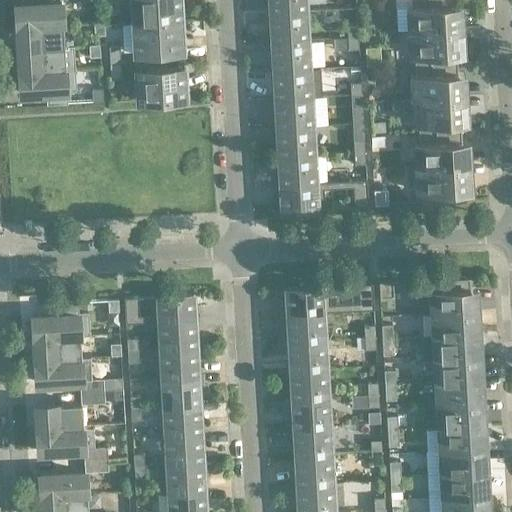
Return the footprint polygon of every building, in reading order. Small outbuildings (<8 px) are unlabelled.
[(140,0),(142,20),(142,21),(172,19),(172,20),(181,19),(179,0),(140,0)] [(305,9),(304,0),(270,0),(271,11),(305,9)] [(454,4),(453,0),(416,0),(416,6),(408,6),(409,30),(455,27),(454,9),(451,10),(451,5),(454,4)] [(16,4),(17,26),(62,23),(61,1),(16,4)] [(307,38),(305,9),(271,11),(273,40),(307,38)] [(142,21),(142,20),(133,20),(135,51),(174,49),(172,20),(172,19),(142,21)] [(95,34),(105,33),(104,21),(94,22),(95,34)] [(374,21),(364,22),(365,32),(375,31),(374,21)] [(63,45),(62,23),(17,26),(18,48),(63,45)] [(358,36),(357,24),(346,24),(347,36),(358,36)] [(456,45),(455,27),(409,30),(411,54),(419,53),(420,63),(457,61),(456,50),(453,50),(453,45),(456,45)] [(359,47),(358,36),(347,36),(348,48),(359,47)] [(308,67),(307,38),(273,40),(274,69),(308,67)] [(90,56),(100,55),(100,43),(89,44),(90,56)] [(63,45),(18,48),(20,69),(74,66),(73,45),(63,45)] [(109,46),(109,62),(120,61),(120,45),(109,46)] [(377,58),(377,49),(366,49),(366,59),(377,58)] [(121,77),(120,61),(109,62),(110,78),(121,77)] [(458,73),(457,61),(420,63),(420,74),(412,74),(413,98),(459,95),(458,77),(455,78),(454,73),(458,73)] [(75,89),(74,66),(20,69),(21,92),(46,90),(47,102),(67,101),(66,89),(75,89)] [(145,68),(147,99),(185,96),(183,66),(145,68)] [(310,96),(308,67),(274,69),(276,97),(310,96)] [(379,67),(367,67),(368,79),(375,79),(379,74),(379,67)] [(361,93),(361,81),(350,81),(350,93),(361,93)] [(103,99),(102,87),(92,88),(92,100),(103,99)] [(362,105),(361,93),(350,93),(351,105),(362,105)] [(460,113),(459,95),(413,98),(415,122),(423,121),(424,131),(461,129),(460,118),(457,118),(457,113),(460,113)] [(311,124),(310,96),(276,97),(278,126),(311,124)] [(379,122),(370,122),(370,134),(380,133),(379,122)] [(313,153),(311,124),(278,126),(279,155),(313,153)] [(461,141),(461,129),(424,131),(424,142),(416,142),(417,166),(463,163),(462,146),(458,146),(458,141),(461,141)] [(385,136),(372,136),(372,147),(385,146),(385,136)] [(365,150),(364,138),(353,139),(354,151),(365,150)] [(365,162),(365,150),(354,151),(354,163),(365,162)] [(315,181),(313,153),(279,155),(281,184),(315,182),(315,181)] [(464,181),(463,163),(417,166),(418,190),(427,189),(427,200),(465,198),(464,186),(461,186),(461,181),(464,181)] [(368,204),(366,178),(315,181),(315,182),(281,184),(282,209),(295,208),(295,211),(304,210),(304,207),(325,206),(324,186),(354,184),(355,204),(368,204)] [(387,187),(374,188),(374,204),(388,203),(387,187)] [(469,276),(431,278),(432,289),(430,289),(432,313),(471,311),(469,276)] [(393,296),(392,280),(379,281),(380,296),(393,296)] [(374,307),(372,282),(360,282),(361,301),(331,302),(330,284),(308,285),(308,282),(299,283),(299,286),(287,286),(288,311),(322,309),(322,310),(374,307)] [(170,293),(124,296),(125,321),(159,319),(193,317),(192,292),(179,292),(179,290),(170,290),(170,293)] [(119,310),(118,298),(108,298),(108,310),(119,310)] [(78,312),(77,300),(58,301),(59,313),(33,315),(34,337),(79,335),(79,334),(89,334),(88,312),(78,312)] [(322,309),(288,311),(290,340),(324,338),(322,310),(322,309)] [(472,333),(471,311),(432,313),(433,336),(472,333)] [(195,345),(193,317),(159,319),(161,347),(195,345)] [(375,335),(375,323),(364,324),(364,336),(375,335)] [(392,323),(381,323),(382,338),(393,338),(392,323)] [(474,356),(472,333),(433,336),(434,358),(474,356)] [(81,356),(79,335),(34,337),(35,359),(81,356)] [(376,347),(375,335),(364,336),(365,348),(376,347)] [(137,337),(126,337),(127,349),(138,349),(137,337)] [(325,367),(324,338),(290,340),(291,369),(325,367)] [(394,353),(393,338),(382,338),(383,353),(394,353)] [(121,354),(120,342),(110,342),(111,354),(121,354)] [(197,374),(195,345),(161,347),(163,376),(197,374)] [(139,361),(138,349),(127,349),(128,361),(139,361)] [(82,378),(81,356),(35,359),(37,381),(79,379),(80,390),(104,389),(103,377),(82,378)] [(475,379),(474,356),(434,358),(436,381),(475,379)] [(327,396),(325,367),(291,369),(293,398),(327,396)] [(395,368),(384,369),(385,384),(396,383),(395,368)] [(198,403),(197,374),(163,376),(164,405),(198,403)] [(122,376),(104,377),(104,388),(123,387),(122,376)] [(476,402),(475,379),(436,381),(437,404),(476,402)] [(378,393),(378,381),(367,381),(367,393),(378,393)] [(396,398),(396,383),(385,384),(386,399),(396,398)] [(105,401),(104,389),(80,390),(81,402),(36,404),(37,427),(82,424),(81,402),(105,401)] [(123,389),(105,390),(105,400),(124,399),(123,389)] [(379,405),(378,393),(367,393),(368,405),(379,405)] [(141,394),(130,395),(130,407),(141,406),(141,394)] [(328,424),(327,396),(293,398),(294,426),(328,424)] [(477,424),(476,402),(437,404),(438,427),(477,424)] [(200,432),(198,403),(164,405),(166,434),(200,432)] [(142,418),(141,406),(130,407),(131,419),(142,418)] [(379,411),(369,411),(370,422),(380,421),(379,411)] [(397,414),(386,415),(387,430),(398,429),(397,414)] [(84,447),(82,424),(37,427),(39,450),(83,447),(84,459),(108,457),(107,445),(84,447)] [(330,453),(328,424),(294,426),(296,455),(330,453)] [(479,447),(477,424),(438,427),(440,449),(479,447)] [(399,444),(398,429),(387,430),(388,445),(399,444)] [(201,460),(200,432),(166,434),(168,462),(201,460)] [(382,450),(381,438),(370,439),(371,451),(382,450)] [(480,470),(479,447),(440,449),(441,472),(480,470)] [(382,462),(382,450),(371,451),(371,463),(382,462)] [(144,452),(133,452),(134,464),(145,464),(144,452)] [(332,482),(330,453),(296,455),(298,484),(332,482)] [(109,469),(108,457),(84,459),(85,470),(40,473),(41,495),(86,493),(85,471),(109,469)] [(400,459),(389,460),(390,475),(401,474),(400,459)] [(203,489),(201,460),(168,462),(169,491),(203,489)] [(145,476),(145,464),(134,464),(134,476),(145,476)] [(481,493),(480,470),(441,472),(442,495),(481,493)] [(402,489),(401,474),(390,475),(391,490),(402,489)] [(309,511),(333,511),(332,482),(298,484),(299,511),(309,511)] [(204,511),(203,489),(169,491),(170,511),(204,511)] [(87,511),(86,493),(41,495),(42,511),(87,511)] [(482,511),(481,493),(442,495),(443,511),(482,511)] [(385,508),(384,496),(373,496),(374,508),(385,508)]
